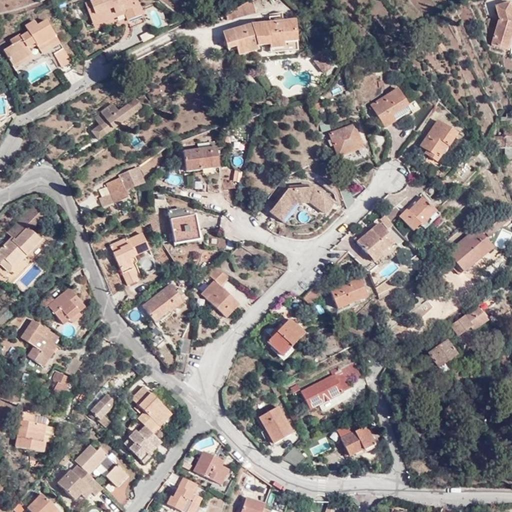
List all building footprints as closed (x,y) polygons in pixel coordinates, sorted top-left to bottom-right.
[(115,13),(123,10),(125,13),(127,20),(141,15),(135,0),(93,0),(85,3),(89,15),(93,14),(96,23),(116,16),(115,13)] [(227,21),(255,14),(252,0),(226,15),(227,21)] [(511,43),(511,12),(509,5),(496,9),(500,23),(497,32),(487,30),(483,44),(492,46),(492,49),(508,54),(511,43)] [(258,47),(256,42),(270,41),(271,46),(271,48),(285,47),(284,42),(298,41),(296,22),(283,23),(282,16),(269,17),(269,24),(251,25),(223,34),(228,49),(236,47),(239,55),(258,49),(258,47)] [(56,40),(44,22),(34,27),(31,23),(22,29),(25,34),(19,38),(17,36),(8,42),(10,47),(2,53),(12,68),(30,55),(26,48),(32,45),(38,53),(56,40)] [(147,31),(140,36),(143,42),(151,38),(147,31)] [(271,53),(299,51),(298,41),(284,42),(285,47),(271,48),(271,53)] [(69,61),(62,49),(53,55),(60,66),(69,61)] [(315,62),(321,70),(322,70),(329,66),(329,65),(322,56),(315,62)] [(181,80),(175,71),(169,75),(176,83),(181,80)] [(392,87),(367,105),(381,127),(390,120),(387,116),(403,104),(392,87)] [(98,139),(142,107),(136,99),(119,112),(113,104),(94,118),(100,126),(92,131),(98,139)] [(511,112),(505,113),(505,117),(501,117),(501,121),(511,120),(511,112)] [(454,133),(435,121),(418,147),(428,153),(426,156),(436,163),(454,133)] [(329,133),(337,156),(348,152),(347,148),(360,143),(353,124),(329,133)] [(494,136),(494,148),(511,148),(511,129),(503,129),(503,137),(494,136)] [(347,148),(348,152),(361,147),(360,143),(347,148)] [(47,160),(50,165),(65,154),(59,147),(45,157),(47,160)] [(183,151),(186,172),(219,168),(217,150),(199,153),(199,149),(183,151)] [(106,183),(111,193),(99,198),(103,208),(128,197),(125,190),(144,182),(138,166),(118,175),(119,178),(106,183)] [(454,186),(441,180),(436,185),(453,190),(454,186)] [(333,202),(313,187),(287,188),(269,212),(280,220),(294,203),(308,202),(323,214),(333,202)] [(341,190),(346,211),(354,202),(350,188),(341,190)] [(398,216),(411,230),(418,223),(419,225),(434,210),(421,197),(407,211),(405,209),(398,216)] [(0,246),(0,261),(4,257),(12,263),(23,249),(26,252),(40,236),(28,225),(41,210),(30,201),(4,229),(13,238),(8,242),(5,240),(0,246)] [(384,216),(389,221),(399,212),(394,207),(384,216)] [(168,211),(175,244),(188,241),(187,238),(200,235),(196,215),(190,216),(189,210),(182,212),(181,208),(168,211)] [(146,215),(147,222),(150,221),(156,221),(154,213),(146,215)] [(382,216),(384,219),(389,224),(391,226),(392,225),(384,215),(382,216)] [(486,243),(510,222),(507,215),(482,237),(477,232),(448,254),(463,274),(492,251),(486,243)] [(380,219),(388,228),(391,226),(389,224),(384,219),(382,216),(380,219)] [(147,222),(148,224),(150,224),(153,233),(158,231),(156,221),(150,221),(147,222)] [(380,253),(393,241),(378,223),(356,241),(373,262),(382,255),(380,253)] [(222,240),(221,231),(208,232),(209,249),(232,247),(231,239),(222,240)] [(109,245),(127,285),(138,280),(133,268),(137,267),(135,263),(137,262),(135,256),(150,250),(142,233),(128,239),(127,237),(119,241),(109,245)] [(109,245),(119,241),(116,235),(107,240),(109,245)] [(33,259),(45,251),(41,245),(30,253),(33,259)] [(4,257),(0,261),(10,270),(26,252),(23,249),(12,263),(4,257)] [(215,267),(207,275),(215,282),(202,295),(227,318),(240,305),(223,288),(229,277),(215,267)] [(447,284),(438,276),(427,286),(436,294),(447,284)] [(365,296),(359,280),(330,291),(337,309),(350,304),(350,302),(365,296)] [(175,291),(169,285),(140,308),(152,320),(165,310),(169,313),(183,301),(180,298),(183,294),(178,288),(175,291)] [(69,288),(54,300),(48,305),(64,325),(69,320),(70,319),(85,306),(69,288)] [(315,288),(303,300),(312,303),(318,295),(315,288)] [(48,292),(36,303),(42,310),(48,305),(54,300),(48,292)] [(498,303),(494,297),(449,326),(456,337),(467,330),(469,334),(485,324),(480,316),(498,303)] [(0,328),(13,316),(7,311),(0,319),(0,328)] [(69,320),(72,323),(81,316),(78,312),(70,319),(69,320)] [(57,331),(34,317),(22,336),(35,344),(29,354),(45,364),(55,348),(52,347),(55,341),(52,339),(57,331)] [(303,335),(289,321),(267,345),(281,359),(303,335)] [(179,354),(189,354),(190,338),(180,338),(179,354)] [(454,357),(444,342),(437,346),(435,344),(428,348),(429,352),(425,355),(434,369),(454,357)] [(73,356),(63,371),(72,376),(81,362),(73,356)] [(346,369),(352,379),(358,376),(352,365),(346,369)] [(347,383),(352,379),(346,369),(345,366),(330,374),(332,378),(301,395),(310,411),(350,389),(347,383)] [(71,378),(57,371),(54,377),(58,379),(54,388),(63,393),(71,378)] [(145,424),(149,428),(156,421),(168,410),(143,384),(131,396),(143,410),(136,416),(145,424)] [(113,402),(106,396),(92,410),(104,423),(109,419),(104,414),(112,407),(110,406),(113,402)] [(291,437),(277,409),(259,418),(273,447),(291,437)] [(168,410),(156,421),(159,424),(171,413),(168,410)] [(33,423),(34,414),(22,412),(16,448),(44,452),(45,442),(44,442),(46,425),(33,423)] [(152,447),(160,439),(149,428),(145,424),(137,431),(134,429),(122,441),(140,459),(147,452),(145,449),(149,445),(152,447)] [(374,443),(365,424),(339,438),(348,455),(363,447),(364,449),(374,443)] [(88,442),(72,458),(75,461),(77,463),(87,473),(98,461),(107,471),(105,474),(112,481),(123,469),(117,462),(115,464),(106,456),(107,453),(100,445),(96,448),(88,442)] [(294,446),(281,460),(295,467),(303,458),(294,446)] [(219,459),(203,452),(193,472),(221,485),(224,479),(230,482),(234,471),(229,469),(228,469),(221,466),(217,464),(219,459)] [(75,499),(87,486),(92,491),(96,495),(103,487),(87,473),(77,463),(58,483),(75,499)] [(127,473),(123,469),(112,481),(116,485),(127,473)] [(193,494),(197,485),(185,479),(183,478),(173,498),(171,497),(167,505),(180,511),(195,511),(202,499),(193,494)] [(124,504),(131,494),(118,485),(111,495),(124,504)] [(86,498),(92,491),(87,486),(81,493),(86,498)] [(27,508),(31,511),(59,511),(42,494),(27,508)] [(256,511),(260,504),(261,502),(246,497),(240,511),(256,511)] [(261,511),(263,508),(265,504),(261,502),(260,504),(256,511),(261,511)]
